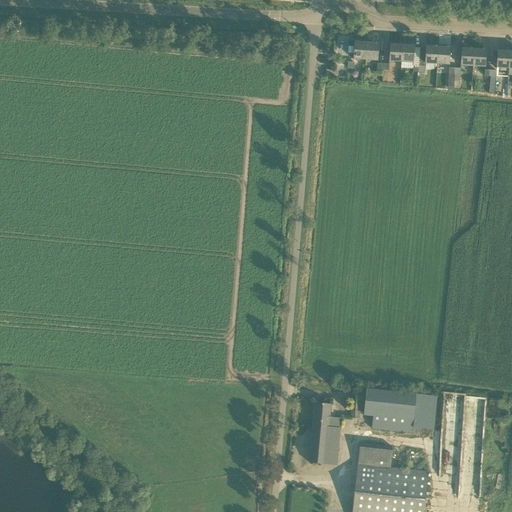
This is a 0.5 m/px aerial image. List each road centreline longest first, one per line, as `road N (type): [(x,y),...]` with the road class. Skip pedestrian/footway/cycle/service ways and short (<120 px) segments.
road 1 (unclassified): [(272,511),(316,17)]
road 2 (unclassified): [(3,0),(274,14)]
road 3 (residential): [(451,25),(379,21),(366,7),(321,2)]
